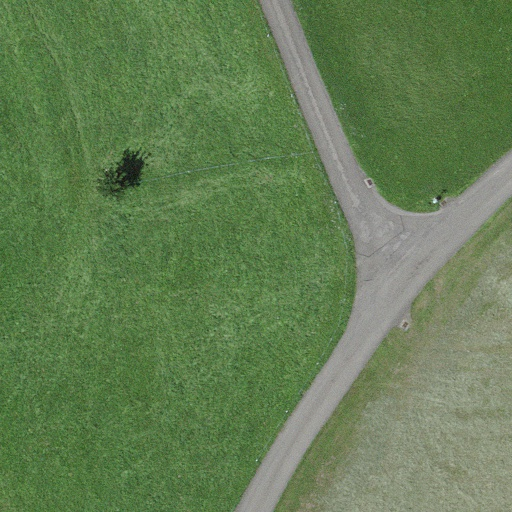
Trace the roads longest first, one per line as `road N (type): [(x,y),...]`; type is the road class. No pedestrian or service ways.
road 1 (unclassified): [(511,181),(405,273),(302,78),(273,0)]
road 2 (track): [(261,511),(327,389),(405,273)]
